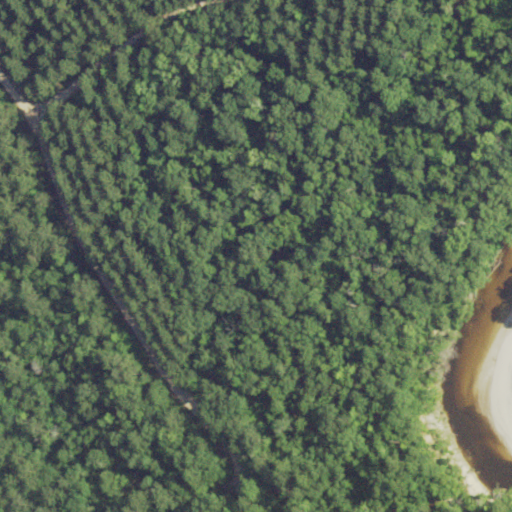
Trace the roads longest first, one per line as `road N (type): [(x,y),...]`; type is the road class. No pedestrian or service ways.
road 1 (track): [(261,511),(0,66)]
road 2 (track): [(38,125),(165,22),(238,0)]
